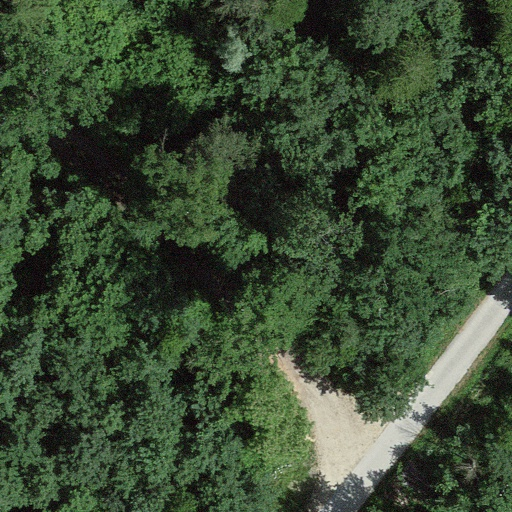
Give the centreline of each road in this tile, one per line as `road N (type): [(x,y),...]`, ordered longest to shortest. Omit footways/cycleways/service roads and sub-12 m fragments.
road 1 (track): [(371,473),(305,375),(234,293),(0,74)]
road 2 (track): [(336,511),(511,289)]
